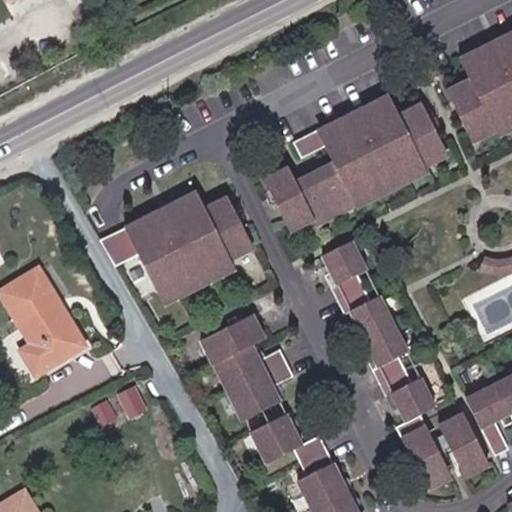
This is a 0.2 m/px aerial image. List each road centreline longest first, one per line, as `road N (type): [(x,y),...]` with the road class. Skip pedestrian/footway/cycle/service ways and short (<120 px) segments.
road 1 (residential): [(493,0),(223,134),(413,511)]
road 2 (secondary): [(308,0),(0,153)]
road 3 (unknown): [(82,220),(223,134)]
